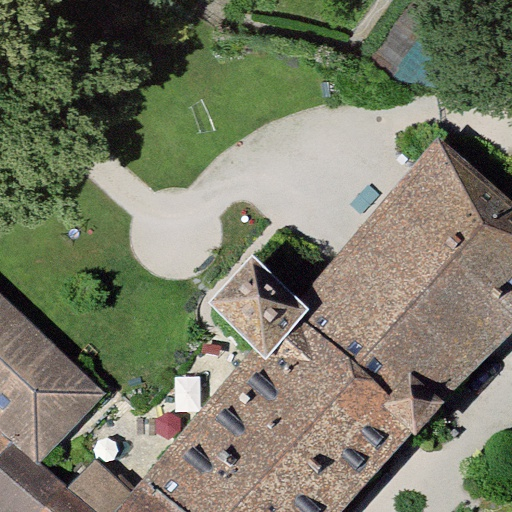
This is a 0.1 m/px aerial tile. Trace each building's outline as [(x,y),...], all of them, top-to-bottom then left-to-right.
[(397,196),(511,296),(511,190),(449,136),(397,196)] [(320,283),(453,399),(511,332),(511,296),(397,196),(320,283)] [(145,484),(176,511),(337,511),(412,426),(422,435),(453,399),(320,283),(309,295),(257,250),(214,299),(267,345),(145,484)] [(110,394),(0,294),(0,418),(47,462),(110,394)] [(0,508),(4,511),(176,511),(145,484),(120,511),(88,511),(17,450),(0,468),(0,508)]
